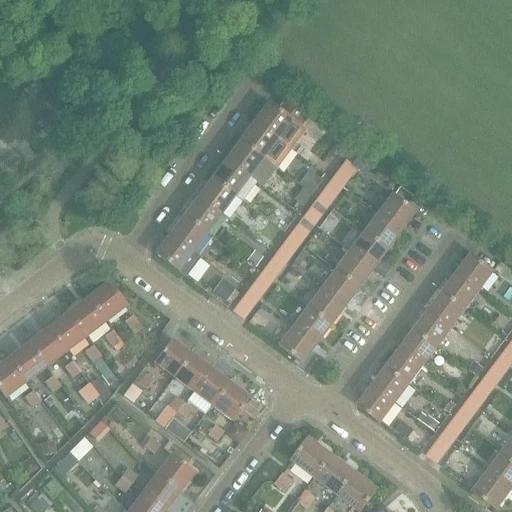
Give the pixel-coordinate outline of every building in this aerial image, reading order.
[(277,110),(267,103),(252,123),(288,149),(303,131),(299,128),(306,118),(284,101),(277,110)] [(252,123),(238,141),(261,158),(274,168),(288,149),(252,123)] [(238,141),(225,160),(247,177),(261,158),(238,141)] [(233,196),(242,201),(256,183),(247,177),(225,160),(211,179),(233,196)] [(349,179),(356,169),(345,160),(338,171),(349,179)] [(307,171),(298,183),(311,192),(320,180),(307,171)] [(342,188),(349,179),(338,171),(330,180),(342,188)] [(219,215),(233,196),(211,179),(197,198),(219,215)] [(335,198),(342,188),(330,180),(323,189),(335,198)] [(302,188),(293,200),(305,208),(314,197),(302,188)] [(328,207),(335,198),(323,189),(316,199),(328,207)] [(398,231),(413,212),(390,195),(376,215),(398,231)] [(205,234),(219,215),(197,198),(183,217),(205,234)] [(321,216),(328,207),(316,199),(309,208),(321,216)] [(314,226),(321,216),(309,208),(302,217),(314,226)] [(385,250),(398,231),(376,215),(362,233),(385,250)] [(192,252),(205,234),(183,217),(169,235),(192,252)] [(306,235),(314,226),(302,217),(295,227),(306,235)] [(299,245),(306,235),(295,227),(288,236),(299,245)] [(371,269),(385,250),(362,233),(348,252),(371,269)] [(186,278),(200,258),(192,252),(169,235),(155,255),(186,278)] [(292,254),(299,245),(288,236),(281,246),(292,254)] [(285,263),(292,254),(281,246),(274,255),(285,263)] [(254,251),(246,261),(254,268),(262,258),(254,251)] [(301,251),(293,262),(298,266),(306,255),(301,251)] [(357,288),(371,269),(348,252),(334,271),(357,288)] [(278,273),(285,263),(274,255),(267,264),(278,273)] [(478,292),(493,272),(470,256),(456,275),(478,292)] [(271,282),(278,273),(267,264),(260,274),(271,282)] [(343,306),(357,288),(334,271),(320,290),(343,306)] [(264,292),(271,282),(260,274),(253,283),(264,292)] [(464,311),(478,292),(456,275),(442,294),(464,311)] [(222,280),(212,293),(225,303),(235,290),(222,280)] [(104,321),(125,306),(108,283),(87,299),(104,321)] [(257,301),(264,292),(253,283),(246,293),(257,301)] [(329,325),(343,306),(320,290),(306,308),(329,325)] [(250,310),(257,301),(246,293),(239,302),(250,310)] [(450,330),(464,311),(442,294),(427,313),(450,330)] [(84,336),(104,321),(87,299),(67,314),(84,336)] [(243,320),(250,310),(239,302),(232,311),(243,320)] [(315,343),(329,325),(306,308),(293,327),(315,343)] [(436,349),(450,330),(427,313),(413,332),(436,349)] [(64,352),(84,336),(67,314),(47,329),(64,352)] [(121,321),(134,336),(143,329),(130,314),(121,321)] [(301,363),(315,343),(293,327),(278,346),(301,363)] [(44,367),(64,352),(47,329),(27,345),(44,367)] [(104,337),(115,352),(124,345),(112,330),(104,337)] [(422,368),(436,349),(413,332),(399,351),(422,368)] [(154,363),(174,378),(191,355),(171,340),(154,363)] [(24,382),(44,367),(27,345),(8,360),(24,382)] [(83,353),(108,385),(116,381),(99,358),(101,357),(93,345),(83,353)] [(511,361),(511,346),(510,345),(503,354),(511,361)] [(408,387),(422,368),(399,351),(385,370),(408,387)] [(137,362),(130,354),(121,362),(127,370),(137,362)] [(507,372),(511,365),(511,361),(503,354),(496,364),(507,372)] [(210,369),(191,355),(174,378),(193,392),(210,369)] [(0,392),(4,397),(24,382),(8,360),(0,365),(0,392)] [(72,360),(63,367),(71,378),(80,371),(72,360)] [(474,362),(468,370),(476,376),(482,368),(474,362)] [(500,381),(507,372),(496,364),(489,373),(500,381)] [(228,383),(210,369),(193,392),(211,406),(228,383)] [(394,405),(408,387),(385,370),(371,388),(394,405)] [(143,394),(154,380),(145,373),(139,380),(136,378),(131,385),(135,387),(134,388),(143,394)] [(493,391),(500,381),(489,373),(482,382),(493,391)] [(61,387),(53,376),(44,382),(52,394),(61,387)] [(98,379),(90,385),(99,396),(100,398),(101,397),(103,401),(110,396),(98,379)] [(486,400),(493,391),(482,382),(475,392),(486,400)] [(248,398),(228,383),(211,406),(231,420),(248,398)] [(90,384),(78,392),(87,404),(99,396),(90,385),(90,384)] [(380,424),(394,405),(371,388),(357,408),(380,424)] [(41,403),(33,391),(23,398),(32,410),(41,403)] [(479,410),(486,400),(475,392),(468,401),(479,410)] [(176,396),(168,406),(176,413),(185,403),(176,396)] [(449,401),(442,410),(448,415),(456,405),(449,401)] [(472,419),(479,410),(468,401),(461,411),(472,419)] [(193,409),(185,403),(176,413),(185,420),(193,409)] [(117,409),(109,418),(117,425),(125,416),(117,409)] [(465,428),(472,419),(461,411),(453,420),(465,428)] [(420,414),(416,420),(433,432),(438,424),(427,416),(426,418),(420,414)] [(458,438),(465,428),(453,420),(446,429),(458,438)] [(400,422),(394,430),(405,439),(412,431),(400,422)] [(215,441),(222,431),(214,426),(207,435),(215,441)] [(451,447),(458,438),(446,429),(439,439),(451,447)] [(143,447),(153,455),(160,446),(150,438),(143,447)] [(310,439),(293,461),(316,478),(333,456),(310,439)] [(444,456),(451,447),(439,439),(433,448),(444,456)] [(511,462),(511,441),(502,455),(511,462)] [(53,442),(40,445),(42,457),(55,454),(53,442)] [(436,466),(444,456),(433,448),(425,458),(436,466)] [(171,454),(156,474),(178,491),(193,471),(171,454)] [(510,490),(511,487),(511,462),(502,455),(488,474),(510,490)] [(355,473),(333,456),(316,478),(337,495),(355,473)] [(25,461),(23,469),(27,477),(36,471),(31,458),(25,461)] [(127,469),(121,478),(131,485),(137,476),(127,469)] [(360,511),(377,490),(355,473),(337,495),(359,511),(360,511)] [(164,510),(178,491),(156,474),(142,493),(164,510)] [(285,491),(293,481),(283,474),(275,484),(285,491)] [(495,509),(510,490),(488,474),(474,493),(495,509)] [(125,494),(131,485),(121,478),(114,487),(125,494)] [(316,499),(306,491),(296,503),(306,511),(316,499)] [(162,511),(164,510),(142,493),(127,511),(162,511)] [(39,498),(29,507),(34,511),(42,511),(48,508),(39,498)]
